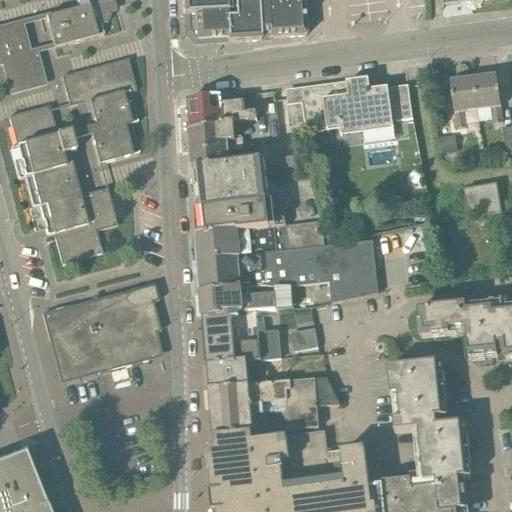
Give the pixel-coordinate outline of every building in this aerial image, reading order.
[(46,20),(54,49),(103,36),(101,27),(106,26),(111,17),(107,3),(110,3),(109,0),(76,0),(79,10),(49,18),(49,15),(40,17),(41,21),(46,20)] [(181,0),(183,20),(188,19),(189,37),(197,37),(197,45),(228,43),(228,44),(236,44),(236,34),(252,33),(252,44),(260,43),(260,41),(304,39),(304,2),(303,0),(181,0)] [(29,55),(21,27),(0,32),(0,63),(5,63),(13,92),(44,85),(35,54),(29,55)] [(83,103),(83,105),(90,129),(70,134),(58,137),(50,107),(9,118),(17,148),(10,150),(11,151),(19,181),(26,179),(34,208),(34,209),(40,207),(47,237),(54,235),(62,265),(102,255),(96,232),(117,226),(115,218),(107,189),(80,197),(79,196),(72,167),(76,166),(73,154),(76,153),(72,141),(92,136),(99,166),(139,155),(132,125),(138,124),(138,123),(130,94),(137,92),(137,91),(129,60),(62,78),(70,107),(83,103)] [(474,80),(478,112),(491,111),(492,126),(504,125),(498,77),(474,80)] [(465,114),(478,112),(474,80),(450,83),(456,131),(467,129),(465,114)] [(345,89),(287,97),(288,106),(289,106),(292,131),(300,130),(299,127),(315,126),(316,133),(341,130),(341,136),(393,130),(393,127),(406,125),(406,121),(413,120),(409,87),(371,91),(369,81),(345,84),(345,89)] [(225,126),(222,106),(221,99),(189,101),(191,132),(225,126)] [(193,171),(249,163),(248,150),(244,151),(243,140),(236,140),(235,123),(257,121),(257,114),(243,115),(243,104),(222,106),(225,126),(191,132),(193,171)] [(454,137),(441,139),(443,155),(456,154),(454,137)] [(269,149),(270,161),(282,159),(281,148),(269,149)] [(196,213),(269,201),(266,172),(294,169),(293,158),(287,159),(282,159),(270,161),(249,163),(193,171),(197,212),(196,212),(196,213)] [(511,215),(502,217),(497,185),(463,191),(468,223),(446,228),(454,272),(501,264),(494,220),(499,219),(506,263),(511,262),(511,215)] [(239,234),(275,229),(286,228),(282,210),(281,201),(269,203),(269,201),(196,213),(198,239),(239,234)] [(428,207),(415,208),(415,220),(429,220),(428,207)] [(324,248),(322,224),(286,228),(291,254),(324,248)] [(198,239),(200,265),(291,254),(286,228),(275,229),(239,234),(198,239)] [(200,265),(203,294),(243,290),(331,284),(332,306),(378,295),(372,244),(324,248),(291,254),(200,265)] [(154,286),(41,317),(48,342),(52,341),(63,382),(110,369),(108,365),(157,352),(152,336),(160,334),(153,304),(159,302),(154,286)] [(243,298),(243,291),(240,291),(203,294),(203,321),(222,319),(221,315),(256,315),(277,313),(276,296),(243,298)] [(511,361),(511,308),(506,309),(506,305),(418,311),(420,339),(468,335),(470,356),(496,353),(496,345),(506,344),(508,362),(511,361)] [(311,312),(296,314),(298,325),(312,323),(311,312)] [(203,321),(207,369),(261,364),(281,361),(278,333),(258,335),(256,315),(221,315),(222,319),(203,321)] [(209,392),(315,383),(270,386),(269,374),(262,374),(261,364),(207,369),(209,392)] [(383,485),(385,511),(457,511),(457,510),(466,510),(464,481),(470,481),(466,426),(447,428),(441,365),(389,370),(395,435),(414,433),(418,476),(411,476),(412,483),(383,485)] [(315,383),(318,409),(341,408),(328,381),(315,383)] [(287,434),(320,431),(318,409),(315,383),(209,392),(213,439),(251,437),(265,435),(265,414),(285,413),(287,434)] [(327,436),(252,445),(251,437),(213,439),(216,449),(219,471),(211,473),(214,495),(210,495),(212,511),(385,511),(383,485),(380,450),(329,457),(327,436)] [(48,511),(26,456),(0,466),(0,511),(48,511)]
